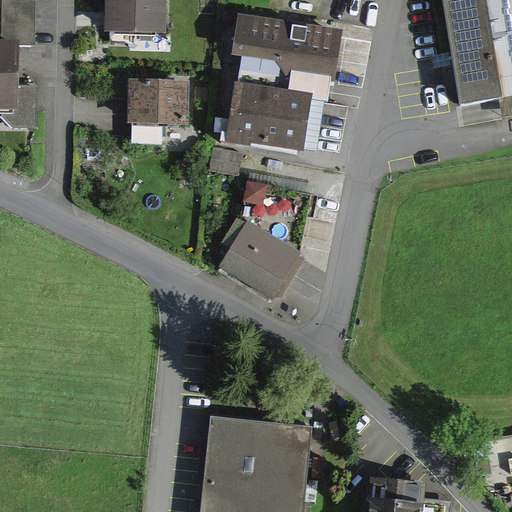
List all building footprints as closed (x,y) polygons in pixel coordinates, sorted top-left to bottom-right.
[(173,0),(112,0),(112,34),(173,35),(173,0)] [(511,0),(438,0),(456,113),(511,104),(511,0)] [(340,31),(238,15),(232,53),(280,60),(278,69),(333,77),(340,31)] [(28,45),(0,44),(0,113),(9,114),(9,129),(39,129),(40,91),(27,91),(28,45)] [(193,81),(134,80),(133,124),(192,125),(193,81)] [(317,94),(245,83),(237,140),(308,151),(317,94)] [(241,175),(245,155),(217,149),(213,169),(241,175)] [(298,261),(248,231),(221,276),(272,306),(298,261)] [(303,511),(312,430),(211,419),(208,447),(204,486),(202,501),(201,511),(303,511)] [(432,511),(435,484),(375,479),(372,511),(432,511)]
